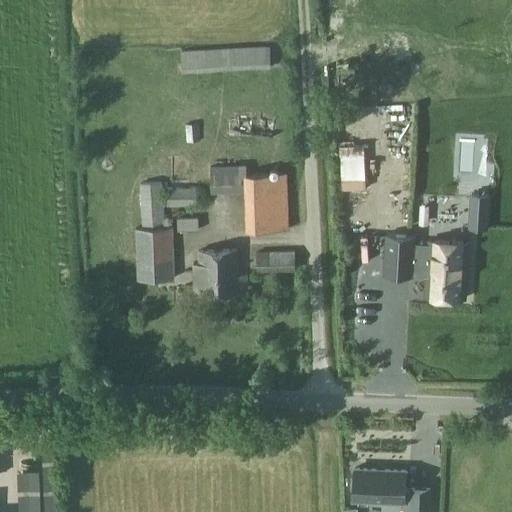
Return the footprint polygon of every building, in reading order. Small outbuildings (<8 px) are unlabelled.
[(185,71),(272,66),(271,47),(185,51),(185,71)] [(186,141),(199,140),(199,125),(186,126),(186,141)] [(248,175),(247,167),(210,168),(211,193),(248,191),(250,232),(290,231),(288,173),(248,175)] [(165,227),(163,182),(141,183),(144,228),(138,228),(140,277),(174,276),(173,227),(165,227)] [(195,204),(195,188),(166,188),(166,204),(195,204)] [(472,194),(470,227),(485,228),(487,195),(472,194)] [(177,231),(196,231),(196,219),(177,219),(177,231)] [(390,237),(388,276),(410,276),(413,238),(390,237)] [(428,239),(425,295),(434,295),(433,297),(465,298),(467,241),(428,239)] [(238,275),(237,250),(199,251),(199,264),(193,264),(194,294),(236,294),(236,293),(247,293),(246,275),(238,275)] [(259,270),(296,268),(296,251),(259,253),(259,270)] [(511,509),(511,457),(486,459),(487,501),(501,501),(501,509),(511,509)] [(407,470),(354,468),(353,499),(404,501),(403,511),(429,511),(430,488),(406,488),(407,470)]
